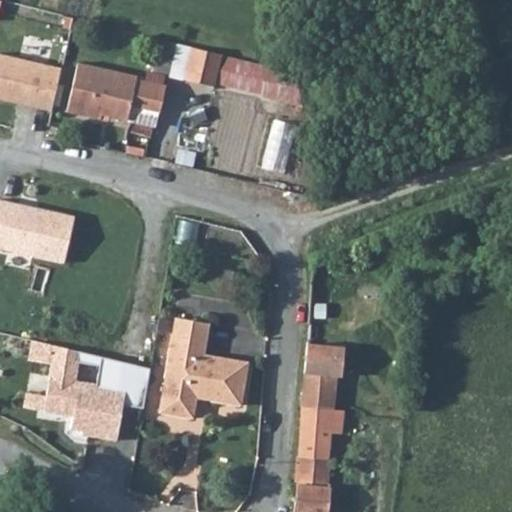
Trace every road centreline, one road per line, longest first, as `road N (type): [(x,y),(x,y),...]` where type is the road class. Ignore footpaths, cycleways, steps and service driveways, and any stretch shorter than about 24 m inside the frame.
road 1 (residential): [(262,511),(290,251),(274,228),(258,212),(0,144)]
road 2 (track): [(274,228),(511,153)]
road 3 (residential): [(0,445),(126,511)]
